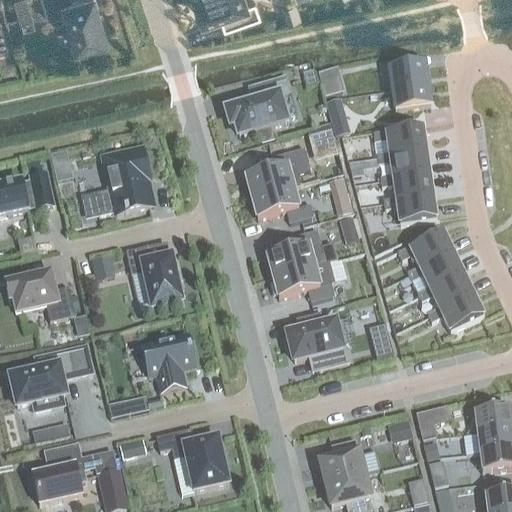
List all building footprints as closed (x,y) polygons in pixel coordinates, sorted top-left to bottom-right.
[(27,0),(14,0),(13,0),(17,12),(30,8),(27,0)] [(70,0),(41,0),(47,18),(65,13),(74,49),(106,40),(101,24),(101,23),(98,11),(97,11),(94,0),(73,0),(71,1),(70,0)] [(244,0),(193,0),(202,22),(224,14),(229,28),(259,17),(254,2),(246,5),(244,0)] [(424,70),(388,75),(391,96),(427,90),(424,70)] [(313,74),(302,77),(306,91),(317,88),(313,74)] [(267,102),(226,115),(230,130),(235,129),(238,140),(286,126),(278,100),(290,97),(286,84),(264,91),(267,102)] [(338,84),(322,89),(326,100),(342,96),(338,84)] [(427,90),(391,96),(394,116),(430,111),(427,90)] [(339,105),(327,108),(329,117),(341,113),(339,105)] [(346,129),(334,133),(336,141),(348,138),(346,129)] [(386,135),(372,137),(374,147),(386,145),(388,158),(389,161),(425,156),(422,133),(386,138),(386,135)] [(331,135),(308,141),(311,153),(334,147),(331,135)] [(274,174),(245,182),(251,203),(292,192),(292,193),(300,191),(297,179),(310,176),(304,153),(271,162),(274,174)] [(112,204),(94,208),(98,222),(115,217),(115,220),(124,218),(128,218),(128,217),(150,212),(143,182),(148,181),(142,154),(103,163),(112,204)] [(65,155),(50,158),(50,159),(53,172),(68,169),(66,156),(65,155)] [(388,158),(376,159),(377,170),(390,168),(392,180),(392,184),(428,179),(425,156),(389,161),(388,158)] [(0,221),(27,216),(26,213),(36,211),(36,213),(52,210),(45,179),(30,182),(30,185),(21,188),(20,186),(1,191),(0,190),(0,221)] [(392,180),(379,182),(381,192),(393,191),(395,203),(396,207),(432,202),(428,179),(392,184),(392,180)] [(292,192),(251,203),(257,225),(286,217),(289,229),(313,222),(309,209),(297,212),(292,193),(292,192)] [(339,198),(343,218),(358,215),(354,195),(339,198)] [(395,203),(383,204),(384,215),(397,213),(399,230),(435,225),(432,202),(396,207),(395,203)] [(352,222),(339,226),(342,235),(355,232),(352,222)] [(295,253),(266,261),(272,282),(313,271),(329,267),(337,265),(332,248),(320,251),(316,235),(292,241),(295,253)] [(409,251),(396,257),(401,266),(412,260),(418,272),(419,275),(452,259),(442,238),(410,253),(409,251)] [(148,251),(125,256),(130,280),(142,278),(144,286),(150,314),(182,307),(178,290),(177,289),(175,279),(175,278),(171,260),(162,262),(159,263),(151,265),(148,251)] [(109,259),(91,264),(96,286),(115,282),(109,259)] [(418,272),(406,277),(410,286),(422,280),(428,292),(429,296),(462,280),(452,259),(419,275),(418,272)] [(313,271),(272,282),(278,304),(307,296),(310,308),(334,301),(330,288),(334,287),(329,267),(313,271)] [(50,278),(5,287),(9,305),(13,304),(16,318),(45,311),(49,327),(74,321),(68,292),(54,295),(50,278)] [(428,292),(416,298),(421,307),(432,302),(438,313),(440,317),(472,301),(462,280),(429,296),(428,292)] [(438,313),(426,318),(431,328),(442,322),(450,338),(482,322),(472,301),(440,317),(438,313)] [(334,326),(286,339),(293,366),(314,360),(318,376),(349,368),(345,351),(341,352),(334,326)] [(384,329),(368,333),(376,365),(392,361),(384,329)] [(188,340),(141,351),(148,382),(157,380),(161,398),(184,393),(180,375),(195,372),(188,340)] [(38,375),(9,381),(16,411),(33,407),(35,414),(49,411),(48,404),(65,400),(61,384),(75,380),(69,355),(35,363),(38,375)] [(145,401),(129,404),(132,418),(148,414),(145,401)] [(448,425),(445,411),(415,418),(419,432),(431,429),(448,425)] [(511,432),(509,413),(474,417),(476,437),(511,432)] [(408,425),(387,430),(392,447),(412,442),(408,425)] [(67,428),(32,436),(35,449),(70,441),(67,428)] [(511,432),(476,437),(479,457),(511,453),(511,432)] [(191,434),(155,442),(159,457),(171,454),(173,465),(185,462),(193,497),(228,489),(217,442),(194,448),(191,434)] [(143,444),(120,450),(123,464),(146,458),(143,444)] [(333,463),(319,466),(325,489),(363,480),(355,445),(330,451),(333,463)] [(435,446),(423,449),(427,465),(439,462),(435,446)] [(46,470),(30,474),(38,510),(81,500),(79,492),(78,488),(86,487),(78,448),(42,456),(46,470)] [(511,453),(479,457),(481,478),(511,473),(511,453)] [(442,466),(428,469),(432,482),(445,479),(442,466)] [(120,487),(117,475),(101,479),(104,491),(120,487)] [(371,511),(363,480),(325,489),(330,511),(331,511),(344,509),(345,511),(371,511)] [(448,494),(435,496),(438,511),(444,511),(452,510),(448,494)] [(511,511),(511,496),(484,500),(485,511),(511,511)]
